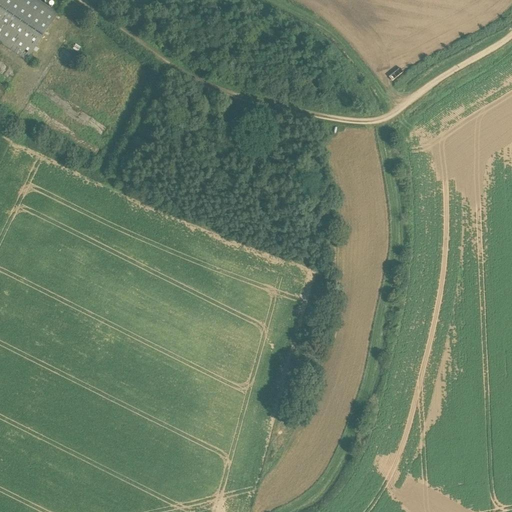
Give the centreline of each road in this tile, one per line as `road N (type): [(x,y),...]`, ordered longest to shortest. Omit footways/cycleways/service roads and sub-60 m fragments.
road 1 (track): [(511,32),(441,76),(388,123),(356,125),(264,105),(167,65),(84,0)]
road 2 (track): [(286,511),(321,492),(370,371),(399,204),(388,123)]
road 3 (track): [(109,174),(150,70),(103,34),(67,30),(86,1)]
